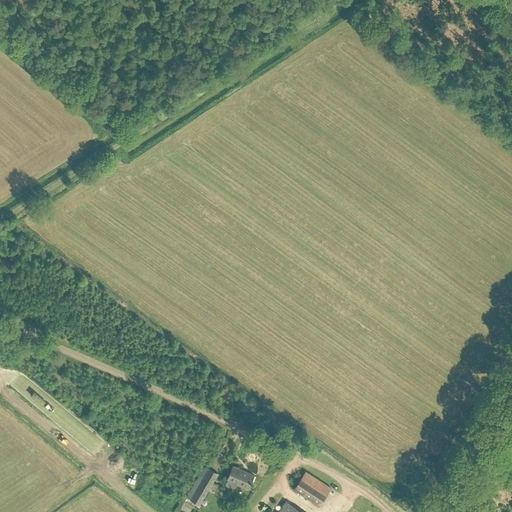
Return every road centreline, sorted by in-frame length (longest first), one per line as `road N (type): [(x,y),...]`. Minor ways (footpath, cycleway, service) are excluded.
road 1 (unclassified): [(389,511),(240,426),(0,322)]
road 2 (track): [(340,0),(0,219)]
road 3 (unclassified): [(511,378),(446,511)]
